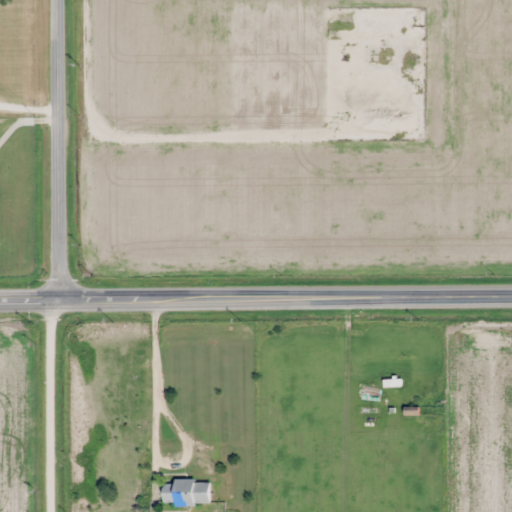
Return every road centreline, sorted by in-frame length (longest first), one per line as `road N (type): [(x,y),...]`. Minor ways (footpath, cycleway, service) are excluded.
road 1 (tertiary): [(0,300),(511,298)]
road 2 (tertiary): [(59,300),(57,0)]
road 3 (track): [(55,511),(59,300)]
